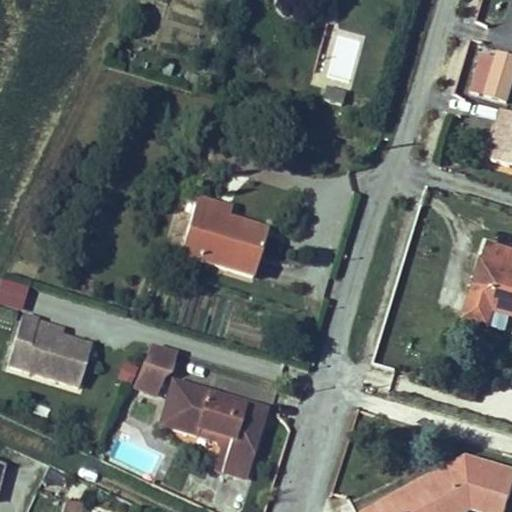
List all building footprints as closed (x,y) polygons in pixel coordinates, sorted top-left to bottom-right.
[(473,92),(506,102),(511,82),(511,57),(499,53),(497,60),(485,56),(473,92)] [(171,69),(160,65),(158,73),(169,76),(171,69)] [(326,88),(323,100),(341,105),(344,94),(326,88)] [(511,168),(511,113),(501,110),(497,127),(502,128),(497,146),(492,162),(511,168)] [(497,146),(502,128),(497,127),(491,145),(497,146)] [(192,212),(225,221),(228,211),(195,201),(192,212)] [(266,234),(225,221),(192,212),(182,243),(256,265),(258,257),(266,234)] [(256,265),(182,243),(179,255),(252,278),(256,265)] [(511,253),(486,246),(481,263),(508,271),(511,256),(511,253)] [(465,320),(486,326),(491,311),(509,316),(511,316),(511,272),(508,271),(481,263),(465,320)] [(184,324),(192,289),(171,284),(163,319),(184,324)] [(509,316),(491,311),(486,326),(504,332),(509,316)] [(13,344),(29,349),(22,372),(77,390),(90,346),(60,337),(35,329),(36,324),(37,321),(21,316),(13,344)] [(60,337),(61,331),(36,324),(35,329),(60,337)] [(22,372),(29,349),(13,344),(6,367),(22,372)] [(172,355),(146,347),(130,386),(156,396),(172,355)] [(158,428),(173,432),(186,389),(171,385),(158,428)] [(198,434),(218,440),(216,445),(215,451),(220,457),(214,478),(243,486),(265,412),(241,405),(240,411),(227,408),(223,400),(216,405),(208,402),(209,396),(186,389),(173,432),(196,439),(198,434)] [(218,440),(198,434),(196,439),(216,445),(218,440)] [(415,511),(423,508),(424,511),(469,511),(471,511),(473,511),(506,511),(511,492),(511,475),(466,462),(444,474),(448,480),(434,488),(430,482),(375,511),(415,511)] [(434,488),(448,480),(444,474),(430,482),(434,488)]
